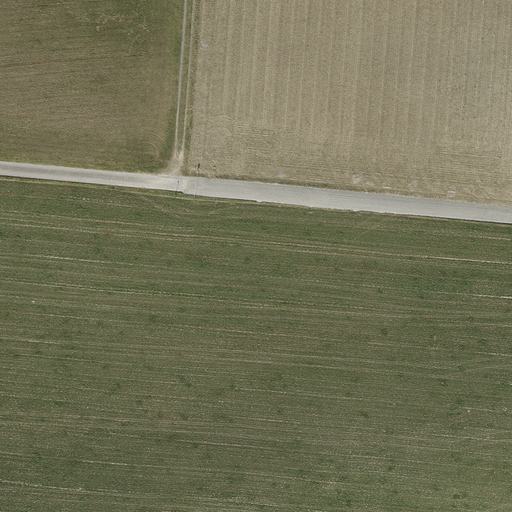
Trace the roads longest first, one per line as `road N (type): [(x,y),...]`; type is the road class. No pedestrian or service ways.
road 1 (track): [(511,215),(176,185)]
road 2 (track): [(176,185),(190,0)]
road 3 (track): [(0,172),(176,185)]
